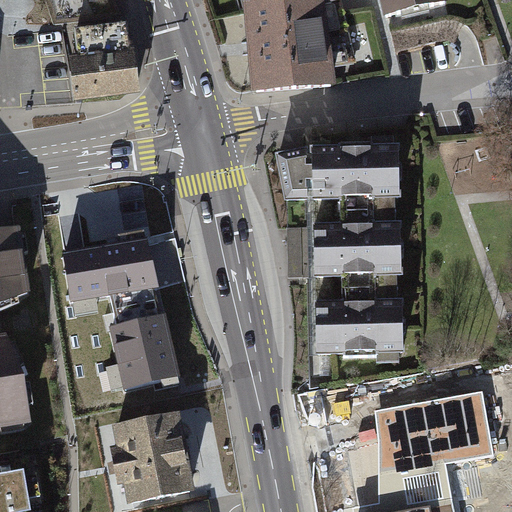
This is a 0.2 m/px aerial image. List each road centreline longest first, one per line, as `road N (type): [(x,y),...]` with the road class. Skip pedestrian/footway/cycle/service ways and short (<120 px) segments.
road 1 (primary): [(202,128),(281,511)]
road 2 (tertiary): [(202,128),(0,163)]
road 3 (primary): [(202,128),(163,0)]
